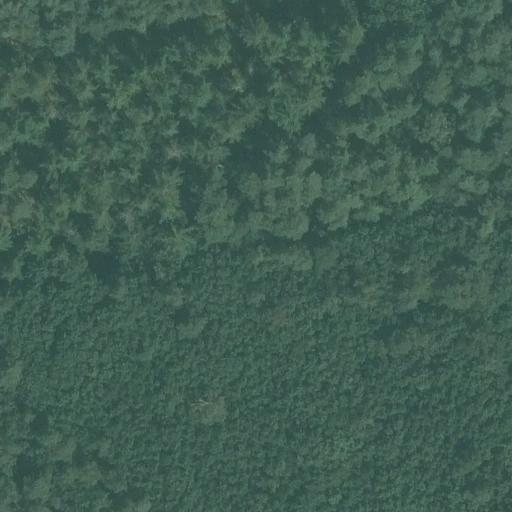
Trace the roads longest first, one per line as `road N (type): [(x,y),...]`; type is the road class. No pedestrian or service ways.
road 1 (track): [(0,286),(511,199)]
road 2 (track): [(351,0),(0,32)]
